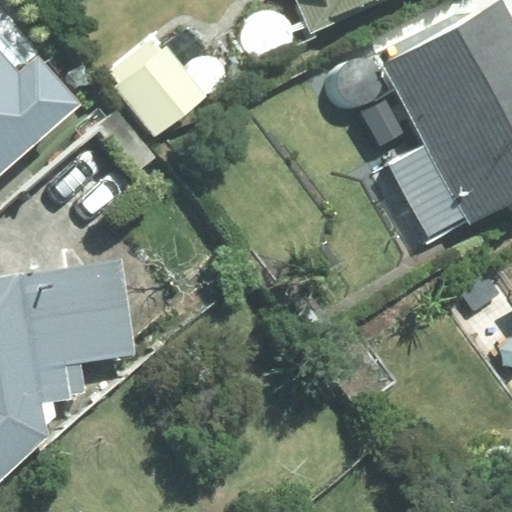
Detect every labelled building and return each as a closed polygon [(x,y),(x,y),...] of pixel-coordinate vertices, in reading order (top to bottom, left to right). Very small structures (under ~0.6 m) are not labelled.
[(282,0),(297,30),(358,0),(282,0)] [(468,0),(365,62),(412,142),(394,152),(408,174),(424,164),(457,221),(511,187),(511,47),(483,0),(468,0)] [(107,81),(103,84),(143,132),(191,93),(152,45),(148,48),(137,36),(97,69),(107,81)] [(0,147),(56,97),(13,50),(0,61),(0,147)] [(86,122),(120,161),(139,145),(105,105),(86,122)] [(0,271),(0,460),(34,432),(30,419),(42,416),(39,400),(57,397),(56,391),(73,388),(68,360),(125,351),(110,257),(7,275),(7,270),(0,271)] [(511,288),(501,297),(511,311),(511,288)]
